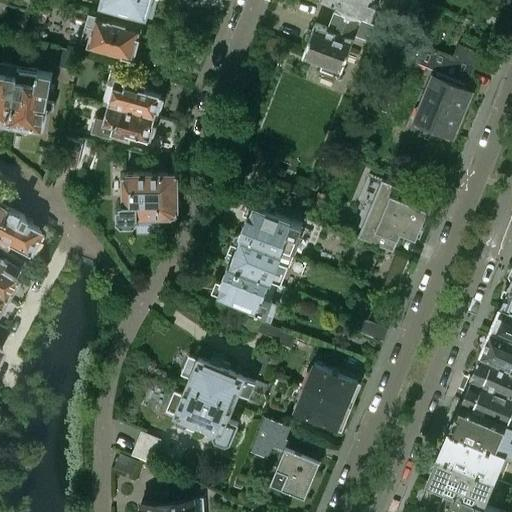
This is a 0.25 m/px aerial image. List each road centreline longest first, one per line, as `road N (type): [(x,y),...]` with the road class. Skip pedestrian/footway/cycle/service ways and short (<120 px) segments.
road 1 (residential): [(511,97),(337,511)]
road 2 (residential): [(381,511),(511,199)]
road 3 (residential): [(256,0),(201,134),(198,196),(184,248),(146,309)]
road 4 (residential): [(146,309),(110,399),(105,511)]
road 5 (residential): [(146,309),(72,225),(0,168)]
